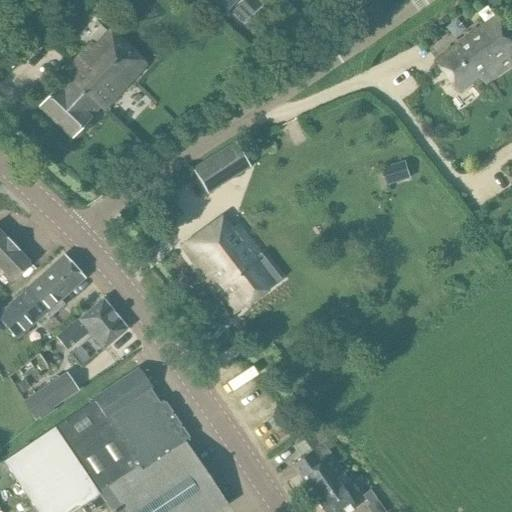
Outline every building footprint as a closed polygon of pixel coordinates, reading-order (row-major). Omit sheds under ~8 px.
[(240,23),(253,12),(242,0),(230,11),(240,23)] [(511,29),(500,13),(437,60),(460,92),(482,76),(487,83),(511,65),(511,29)] [(56,86),(57,87),(38,107),(71,138),(90,118),(99,108),(104,112),(147,66),(143,62),(144,61),(110,28),(94,44),(90,41),(61,73),(65,76),(56,86)] [(207,194),(250,167),(234,143),(192,169),(207,194)] [(401,179),(409,177),(405,162),(397,165),(401,179)] [(221,217),(181,247),(232,314),(279,279),(260,255),(238,226),(232,231),(221,217)] [(0,265),(14,280),(30,263),(0,232),(0,265)] [(61,299),(85,278),(65,255),(0,313),(0,318),(18,339),(48,311),(52,316),(65,304),(61,299)] [(80,319),(55,338),(66,350),(90,332),(103,348),(128,328),(104,299),(80,319)] [(154,391),(139,369),(94,400),(3,462),(37,511),(72,511),(99,494),(110,511),(216,511),(227,505),(185,443),(189,441),(162,401),(159,403),(152,393),(154,391)] [(55,379),(39,389),(51,408),(77,391),(65,372),(55,379)] [(322,444),(320,446),(311,433),(293,445),(302,458),(292,465),(324,511),(348,511),(356,507),(342,487),(348,482),(342,473),(322,444)] [(378,499),(371,490),(363,495),(370,505),(378,499)]
